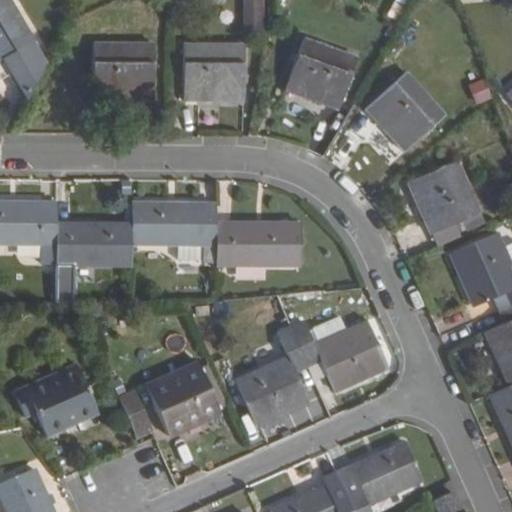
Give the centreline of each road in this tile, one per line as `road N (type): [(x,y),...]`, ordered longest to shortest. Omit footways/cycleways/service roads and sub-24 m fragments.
road 1 (residential): [(435,386),(371,236),(322,187),(228,161),(0,158)]
road 2 (residential): [(435,386),(163,503),(107,496)]
road 3 (residential): [(490,511),(435,386)]
